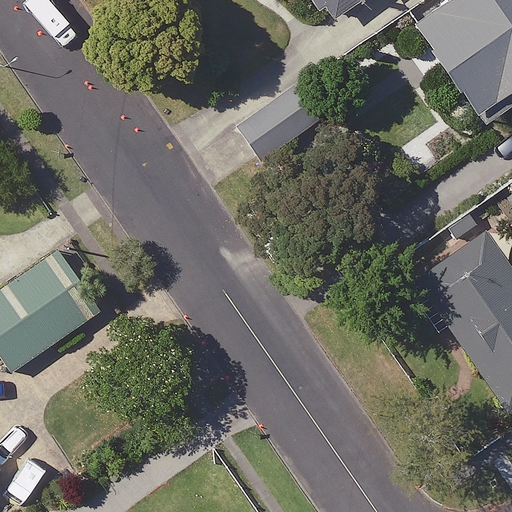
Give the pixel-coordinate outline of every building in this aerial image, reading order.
[(306,0),(328,29),(366,0),(306,0)] [(511,0),(451,0),(410,28),(479,128),(511,105),(511,0)] [(318,120),(299,95),(246,135),(265,160),(318,120)] [(511,407),(511,277),(483,236),(416,282),(506,412),(511,407)] [(85,318),(40,257),(0,287),(0,355),(12,372),(85,318)]
